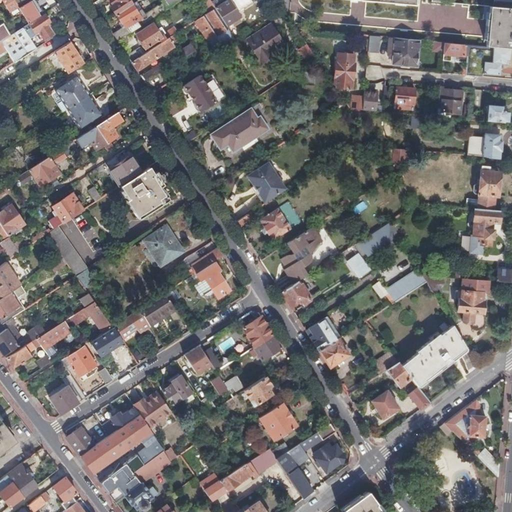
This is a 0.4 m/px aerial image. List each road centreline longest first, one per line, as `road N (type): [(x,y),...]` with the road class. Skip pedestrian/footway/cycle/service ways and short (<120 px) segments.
road 1 (tertiary): [(73,0),(264,293)]
road 2 (residential): [(48,432),(264,293)]
road 3 (tertiary): [(264,293),(375,459)]
road 4 (residential): [(511,356),(375,459)]
